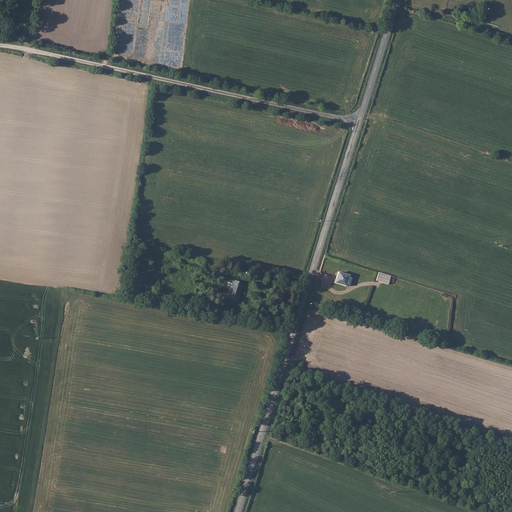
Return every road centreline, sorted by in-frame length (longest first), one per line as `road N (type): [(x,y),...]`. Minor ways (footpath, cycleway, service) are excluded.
road 1 (tertiary): [(358,124),(237,511)]
road 2 (unclassified): [(0,46),(358,124)]
road 3 (tertiary): [(397,0),(358,124)]
